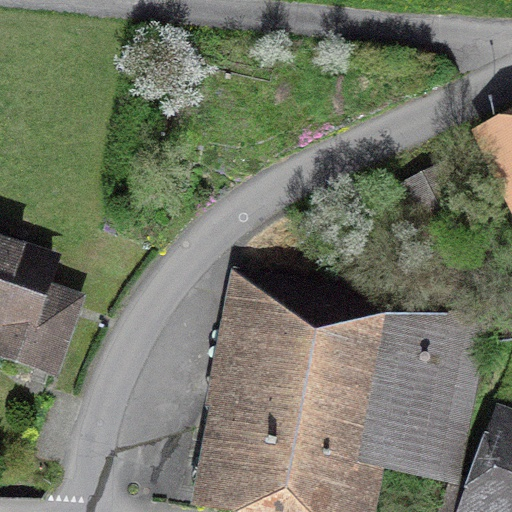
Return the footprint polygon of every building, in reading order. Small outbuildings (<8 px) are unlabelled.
[(511,249),(511,120),(453,147),(501,255),(511,249)] [(443,172),(398,195),(423,243),(468,220),(443,172)] [(72,313),(37,300),(46,277),(0,260),(0,371),(44,388),(72,313)] [(479,328),(250,286),(211,497),(294,511),(370,511),(380,459),(452,472),(479,328)] [(511,511),(511,430),(498,426),(469,511),(511,511)]
